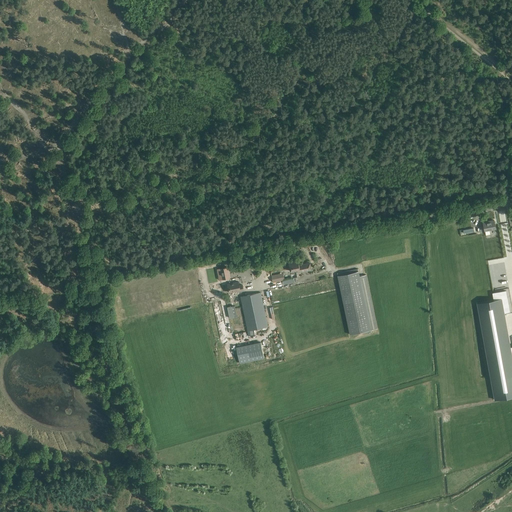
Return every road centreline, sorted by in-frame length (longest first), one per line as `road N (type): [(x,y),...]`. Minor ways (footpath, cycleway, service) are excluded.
road 1 (track): [(0,306),(297,243)]
road 2 (track): [(163,511),(96,284)]
road 3 (unclassified): [(297,243),(511,200)]
road 4 (track): [(54,143),(173,0)]
road 5 (unknown): [(478,207),(497,371)]
road 6 (track): [(56,145),(96,284)]
